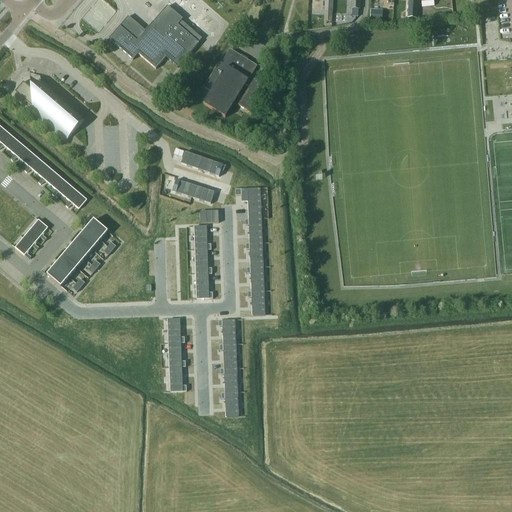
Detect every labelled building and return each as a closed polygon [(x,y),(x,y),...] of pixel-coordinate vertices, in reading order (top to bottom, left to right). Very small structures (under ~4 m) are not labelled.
[(333,0),(324,0),(324,12),(333,13),(333,0)] [(360,0),(351,0),(351,9),(360,10),(360,0)] [(408,0),(408,19),(417,19),(418,0),(408,0)] [(166,7),(145,32),(127,18),(108,40),(132,61),(138,55),(155,70),(165,58),(177,68),(198,44),(201,39),(181,22),(182,20),(166,7)] [(386,17),(394,18),(394,9),(386,8),(386,17)] [(371,10),(370,22),(382,22),(382,16),(383,11),(371,10)] [(208,91),(201,106),(227,119),(256,63),(227,48),(206,89),(208,91)] [(253,77),(240,107),(253,113),(266,83),(253,77)] [(33,113),(66,141),(85,118),(39,79),(31,89),(23,82),(15,92),(35,110),(33,113)] [(4,131),(0,136),(0,143),(1,144),(0,145),(0,150),(3,146),(10,152),(18,143),(4,131)] [(18,143),(10,152),(15,156),(11,160),(11,161),(13,162),(17,158),(24,164),(32,154),(18,143)] [(176,150),(174,155),(182,158),(184,152),(176,150)] [(184,153),(180,164),(215,176),(219,165),(184,153)] [(32,154),(24,164),(28,168),(25,172),(27,174),(31,169),(38,175),(46,166),(32,154)] [(46,166),(38,175),(42,179),(38,184),(41,186),(44,181),(52,187),(59,178),(46,166)] [(59,178),(52,187),(56,191),(52,195),(52,196),(54,197),(58,193),(65,199),(73,189),(59,178)] [(180,182),(176,193),(210,205),(214,193),(180,182)] [(73,189),(65,199),(70,202),(66,207),(68,209),(72,204),(79,210),(87,201),(73,189)] [(241,191),(235,191),(235,197),(242,197),(242,203),(248,203),(248,221),(261,220),(260,190),(241,191)] [(142,205),(137,200),(132,206),(137,211),(142,205)] [(200,224),(219,224),(218,212),(200,212),(200,224)] [(248,221),(245,221),(245,227),(249,227),(249,245),(262,244),(261,220),(248,221)] [(38,221),(31,230),(40,238),(45,242),(47,240),(46,240),(44,238),(42,236),(48,229),(38,221)] [(107,233),(93,221),(86,230),(100,242),(107,233)] [(207,227),(194,227),(194,228),(195,246),(195,252),(207,252),(211,251),(211,245),(207,245),(207,227)] [(31,230),(23,239),(32,247),(37,251),(39,249),(34,245),(40,238),(31,230)] [(100,242),(86,230),(78,239),(92,251),(100,242)] [(23,239),(15,249),(25,257),(29,260),(31,258),(27,254),(32,247),(23,239)] [(84,260),(92,251),(78,239),(70,248),(84,260)] [(112,252),(116,248),(111,244),(107,248),(112,252)] [(249,245),(246,245),(246,251),(250,251),(250,269),(263,268),(262,244),(249,245)] [(84,260),(70,248),(62,257),(76,269),(84,260)] [(112,252),(107,248),(103,253),(108,257),(112,252)] [(207,252),(195,252),(196,270),(196,276),(208,276),(212,275),(212,269),(208,270),(207,252)] [(69,278),(76,269),(62,257),(55,266),(69,278)] [(95,262),(92,266),(96,270),(100,266),(95,262)] [(61,287),(69,278),(55,266),(47,276),(61,288),(61,287)] [(96,270),(92,266),(88,271),(93,275),(96,270)] [(250,269),(247,269),(247,275),(250,275),(251,291),(251,293),(264,292),(263,268),(250,269)] [(208,276),(196,276),(196,294),(197,300),(209,300),(213,300),(213,294),(209,294),(208,276)] [(81,289),(85,284),(80,280),(76,285),(81,289)] [(77,293),(81,289),(76,285),(72,289),(77,293)] [(251,293),(248,293),(248,299),(251,299),(252,317),(265,317),(264,292),(251,293)] [(180,320),(167,321),(168,339),(168,345),(181,344),(185,344),(184,338),(181,338),(180,320)] [(222,322),(218,322),(219,328),(222,328),(223,346),(236,346),(235,321),(222,322)] [(181,344),(168,345),(169,369),(182,368),(186,368),(185,362),(182,363),(181,344)] [(223,346),(219,346),(220,352),(223,352),(224,370),(236,370),(236,346),(223,346)] [(182,368),(169,369),(170,387),(170,393),(183,393),(187,393),(186,387),(183,387),(182,382),(182,368)] [(224,370),(220,370),(220,376),(224,376),(224,380),(225,394),(237,394),(236,370),(224,370)] [(225,394),(221,394),(221,400),(225,400),(226,419),(238,418),(237,394),(225,394)]
